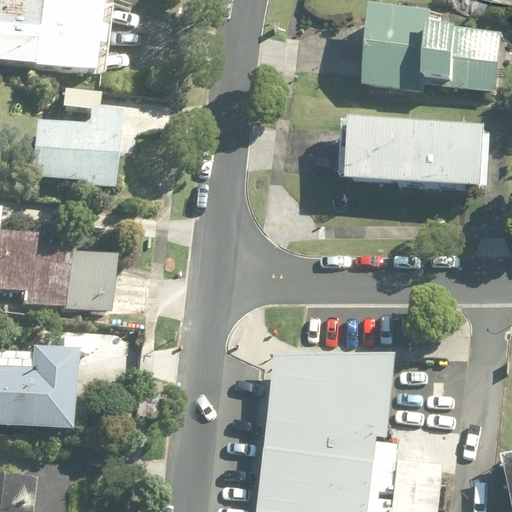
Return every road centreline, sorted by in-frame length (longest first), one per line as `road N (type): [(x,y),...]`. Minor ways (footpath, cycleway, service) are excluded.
road 1 (residential): [(511,280),(214,279)]
road 2 (residential): [(244,0),(214,279)]
road 3 (residential): [(214,279),(185,511)]
